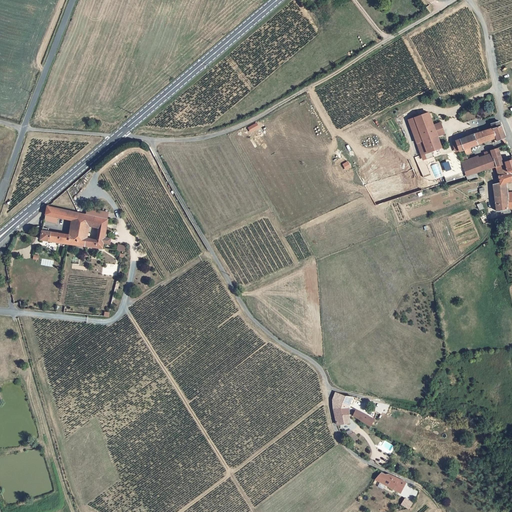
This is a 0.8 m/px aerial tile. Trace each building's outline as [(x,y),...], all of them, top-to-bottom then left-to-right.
[(420,154),(442,146),(438,134),(433,122),(429,109),(407,117),(420,154)] [(489,121),(491,126),(454,138),(455,139),(452,140),(455,150),(459,149),(459,150),(464,148),(466,152),(472,150),(470,146),(493,138),(495,141),(507,136),(501,117),(489,121)] [(433,122),(438,134),(445,132),(441,119),(433,122)] [(492,156),(500,154),(498,146),(490,148),(492,156)] [(492,156),(490,148),(484,150),(485,153),(477,155),(476,154),(460,158),(462,163),(457,164),(460,174),(465,173),(470,171),(483,167),(490,166),(495,164),(492,156)] [(495,164),(502,161),(500,154),(492,156),(495,164)] [(451,167),(447,157),(441,159),(445,169),(451,167)] [(500,180),(504,179),(511,177),(511,166),(506,168),(504,161),(502,161),(495,164),(500,180)] [(494,197),(506,196),(505,190),(504,185),(494,185),(494,197)] [(509,206),(511,205),(511,196),(511,195),(506,196),(494,197),(494,207),(509,206)] [(81,219),(79,218),(80,209),(49,202),(46,216),(56,218),(57,213),(72,216),(69,230),(71,230),(80,232),(81,219)] [(81,219),(90,221),(98,223),(95,236),(87,234),(88,233),(80,232),(79,241),(103,245),(104,239),(110,240),(111,235),(105,234),(109,215),(80,209),(79,218),(81,219)] [(496,215),(495,221),(495,223),(506,220),(505,213),(496,215)] [(80,232),(88,233),(90,221),(81,219),(80,232)] [(45,223),(44,232),(43,235),(70,239),(71,230),(69,230),(69,231),(48,227),(49,224),(45,223)] [(71,230),(70,239),(79,241),(80,232),(71,230)] [(119,242),(117,248),(124,250),(126,243),(119,242)] [(332,396),(337,398),(334,406),(346,412),(346,411),(346,407),(348,403),(351,393),(343,392),(334,389),(332,396)] [(334,422),(346,421),(346,412),(334,406),(330,404),(333,418),(334,422)] [(371,416),(353,406),(350,414),(367,425),(371,416)] [(372,477),(380,481),(384,475),(378,471),(372,477)] [(386,475),(384,475),(380,481),(390,488),(393,482),(396,478),(393,476),(390,475),(386,475)] [(393,482),(400,487),(403,481),(396,478),(393,482)] [(417,488),(407,483),(403,493),(413,498),(417,488)] [(405,508),(408,502),(402,498),(398,504),(405,508)]
